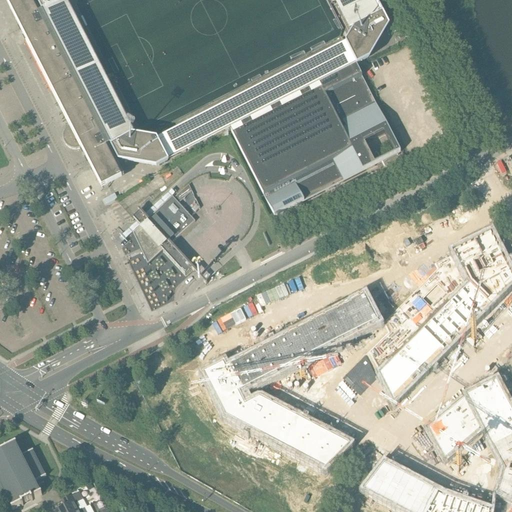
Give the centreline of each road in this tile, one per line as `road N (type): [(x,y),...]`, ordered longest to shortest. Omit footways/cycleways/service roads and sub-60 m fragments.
road 1 (unclassified): [(142,331),(486,156)]
road 2 (residential): [(142,331),(183,411),(201,429),(360,511)]
road 3 (secondary): [(238,511),(31,392)]
road 4 (secondary): [(9,403),(208,511)]
road 5 (unclassified): [(486,156),(406,0)]
road 6 (unclassified): [(55,162),(0,50)]
